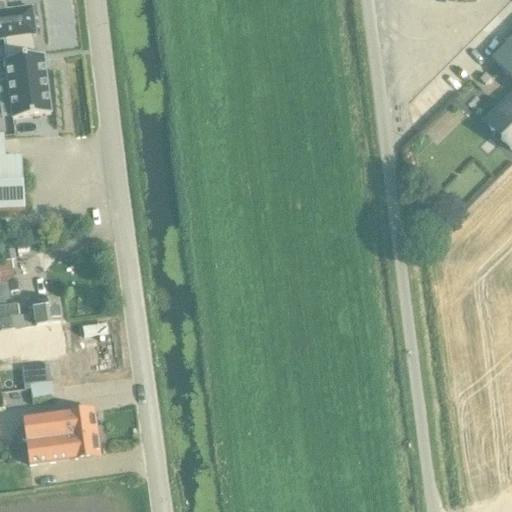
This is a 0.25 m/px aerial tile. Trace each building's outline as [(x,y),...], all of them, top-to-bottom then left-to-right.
[(0,42),(4,42),(7,62),(4,62),(7,83),(0,83),(0,100),(0,102),(10,101),(12,122),(51,116),(43,57),(35,59),(32,39),(35,38),(32,9),(5,13),(4,3),(0,3),(0,42)] [(511,41),(491,62),(511,83),(511,41)] [(485,76),(479,81),(485,87),(491,81),(485,76)] [(511,97),(485,125),(511,152),(511,97)] [(0,214),(24,213),(21,160),(4,161),(3,139),(0,138),(0,214)] [(0,308),(12,308),(10,295),(10,294),(19,293),(18,283),(14,284),(12,262),(15,262),(14,251),(2,253),(3,263),(0,263),(0,308)] [(0,331),(0,332),(14,331),(14,330),(60,324),(57,303),(28,306),(29,317),(19,318),(18,307),(12,308),(0,308),(0,331)] [(0,332),(0,354),(19,352),(21,360),(60,355),(59,347),(63,346),(60,324),(14,330),(14,331),(0,332)] [(50,365),(22,368),(24,390),(30,390),(30,387),(35,386),(52,384),(50,365)] [(35,386),(30,387),(30,390),(32,402),(54,400),(52,384),(35,386)] [(39,418),(23,421),(23,427),(26,446),(96,436),(93,411),(56,416),(39,418)] [(96,436),(26,446),(28,468),(99,458),(96,436)]
